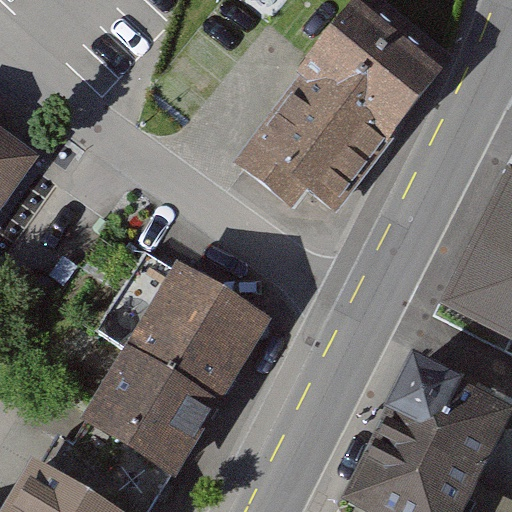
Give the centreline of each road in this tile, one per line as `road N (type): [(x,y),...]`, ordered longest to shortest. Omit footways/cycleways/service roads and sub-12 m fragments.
road 1 (residential): [(0,44),(86,123),(321,293),(372,319)]
road 2 (secondary): [(372,319),(491,82),(511,20)]
road 3 (secondary): [(273,511),(372,319)]
